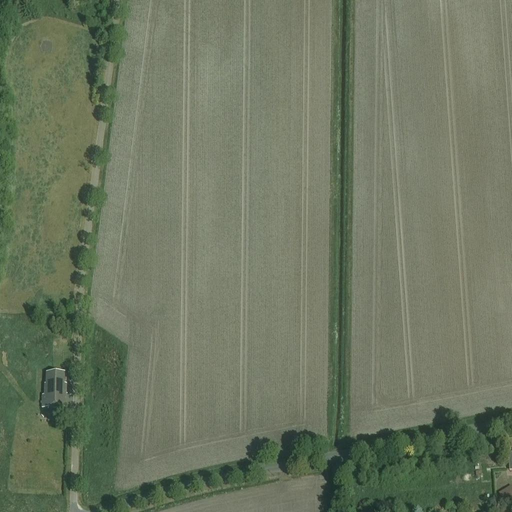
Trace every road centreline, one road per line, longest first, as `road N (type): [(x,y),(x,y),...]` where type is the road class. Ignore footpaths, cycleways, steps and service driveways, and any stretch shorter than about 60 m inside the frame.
road 1 (unclassified): [(121,0),(83,307),(77,511)]
road 2 (tertiary): [(102,511),(221,472),(511,424)]
